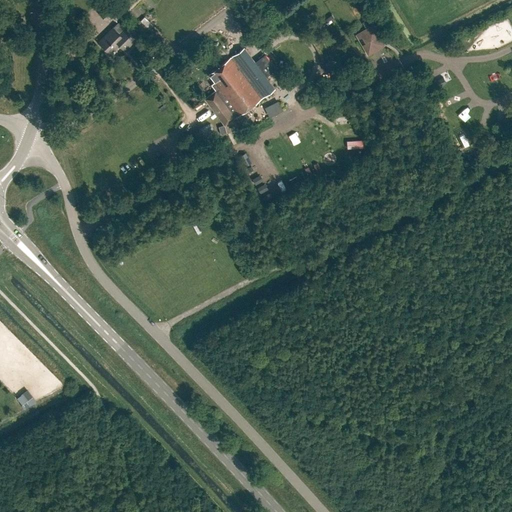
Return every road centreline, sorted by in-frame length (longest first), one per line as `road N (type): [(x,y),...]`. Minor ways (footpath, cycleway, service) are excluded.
road 1 (unclassified): [(318,511),(87,262),(54,166),(28,138)]
road 2 (secondary): [(272,511),(0,223)]
road 3 (track): [(174,357),(196,349),(250,400),(448,432),(511,397)]
road 4 (track): [(152,334),(286,263)]
road 5 (unclassified): [(28,138),(42,83),(34,0)]
